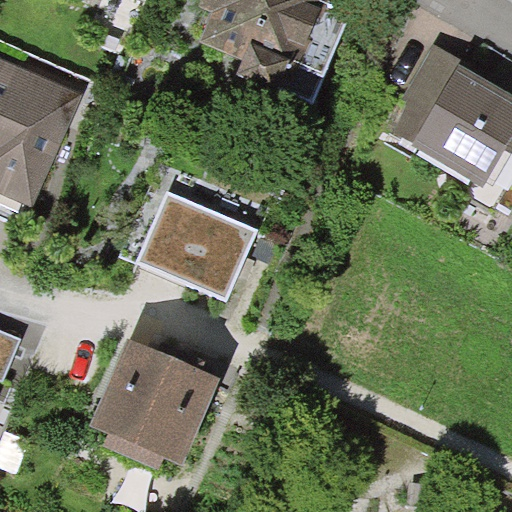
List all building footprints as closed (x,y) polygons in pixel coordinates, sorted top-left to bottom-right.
[(244,67),(236,85),(274,102),(282,84),(312,97),(346,18),(321,8),(324,0),(206,0),(193,33),(202,37),(197,47),(244,67)] [(498,201),(511,177),(511,92),(454,58),(402,143),(498,201)] [(0,187),(35,203),(82,94),(0,59),(0,187)] [(136,268),(229,308),(244,271),(260,235),(167,196),(136,268)] [(92,435),(181,473),(219,387),(130,348),(92,435)]
